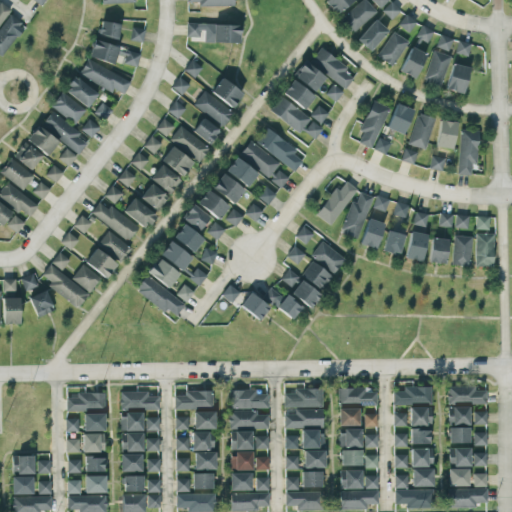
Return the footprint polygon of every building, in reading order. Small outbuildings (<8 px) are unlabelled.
[(325,0),(324,1),(333,14),(353,0),(325,0)] [(360,0),(338,21),(351,34),(375,11),(364,0),(360,0)] [(371,0),(379,9),(388,0),(387,0),(371,0)] [(0,23),(10,11),(0,2),(0,23)] [(399,10),(390,2),(381,11),(390,20),(399,10)] [(23,25),(7,15),(0,26),(0,56),(2,58),(23,25)] [(407,33),(415,22),(405,15),(397,25),(407,33)] [(368,51),(386,31),(374,20),(355,40),(368,51)] [(119,24),(99,21),(97,36),(117,39),(119,24)] [(239,43),(239,25),(186,24),(185,37),(198,38),(198,31),(204,31),(203,43),(239,43)] [(427,43),(432,31),(420,26),(415,38),(427,43)] [(141,42),(144,29),(131,27),(129,40),(141,42)] [(407,41),(391,32),(376,57),(391,66),(407,41)] [(447,51),(451,39),(440,35),(435,47),(447,51)] [(113,65),(118,47),(93,40),(87,57),(113,65)] [(467,56),(469,43),(456,41),(454,54),(467,56)] [(425,55),(410,47),(398,71),(413,79),(425,55)] [(312,57),(327,68),(323,74),(344,89),(354,75),(319,48),(312,57)] [(121,64),(136,67),(139,54),(125,51),(121,64)] [(439,87),(449,57),(432,51),(422,82),(439,87)] [(129,83),(87,58),(77,74),(111,93),(113,89),(122,94),(129,83)] [(183,70),(193,78),(201,68),(191,60),(183,70)] [(324,76),(303,62),(293,77),(314,91),(324,76)] [(463,94),(468,67),(450,64),(445,90),(463,94)] [(63,91),(87,107),(97,93),(72,77),(63,91)] [(170,87),(180,95),(188,85),(178,77),(170,87)] [(242,91),(219,78),(210,94),(233,107),(242,91)] [(282,95),(304,109),(313,94),(290,81),(282,95)] [(341,92),(332,85),(325,94),(334,101),(341,92)] [(193,104),(222,127),(233,113),(204,90),(193,104)] [(50,106),(73,125),(84,110),(61,92),(50,106)] [(269,111),(312,141),(322,128),(279,97),(269,111)] [(184,109),(174,101),(166,111),(176,119),(184,109)] [(370,149),(388,108),(372,101),(358,131),(362,132),(357,143),(370,149)] [(92,113),(103,121),(111,110),(101,102),(92,113)] [(412,110),(395,104),(385,128),(402,135),(412,110)] [(308,116),(319,124),(327,113),(317,105),(308,116)] [(87,141),(50,112),(40,125),(76,155),(87,141)] [(423,150),(434,119),(417,113),(406,144),(423,150)] [(192,132),(208,145),(219,131),(202,118),(192,132)] [(79,130),(90,138),(98,127),(87,119),(79,130)] [(155,130),(165,136),(171,126),(161,120),(155,130)] [(452,149),(455,122),(438,120),(435,147),(452,149)] [(208,149),(179,125),(168,140),(196,164),(208,149)] [(57,142),(37,126),(25,140),(46,156),(57,142)] [(301,161),(293,155),(296,150),(265,128),(254,143),(293,171),(301,161)] [(476,165),(477,131),(458,130),(456,175),(470,175),(470,165),(476,165)] [(153,154),(160,144),(150,136),(142,147),(153,154)] [(384,155),(389,143),(377,137),(372,149),(384,155)] [(12,155),(29,170),(42,157),(25,142),(12,155)] [(238,157),(269,176),(278,161),(247,142),(238,157)] [(192,162),(171,146),(160,161),(181,177),(192,162)] [(67,166),(75,156),(65,148),(57,158),(67,166)] [(399,160),(412,165),(416,153),(404,148),(399,160)] [(140,170),(146,159),(135,153),(129,164),(140,170)] [(0,173),(22,191),(33,176),(9,158),(0,170),(0,173)] [(256,173),(234,158),(225,171),(246,187),(256,173)] [(55,182),(62,173),(52,165),(45,175),(55,182)] [(180,181),(161,165),(149,179),(169,195),(180,181)] [(134,177),(124,169),(116,179),(126,187),(134,177)] [(280,188),(287,178),(274,169),(267,179),(280,188)] [(211,188),(232,204),(243,189),(221,174),(211,188)] [(356,190),(344,181),(338,190),(334,187),(314,215),(330,226),(356,190)] [(0,189),(0,198),(17,213),(20,210),(28,217),(36,206),(6,182),(0,189)] [(31,192),(41,200),(49,190),(39,182),(31,192)] [(167,198),(150,184),(139,197),(156,211),(167,198)] [(121,193),(110,186),(103,197),(113,204),(121,193)] [(256,197),(266,205),(274,195),(265,187),(256,197)] [(227,207),(206,190),(196,203),(217,220),(227,207)] [(351,201),(338,232),(355,239),(371,197),(359,192),(355,203),(351,201)] [(383,212),(387,200),(376,196),(371,208),(383,212)] [(155,215),(132,198),(122,212),(145,229),(155,215)] [(89,213),(126,242),(137,228),(109,205),(106,209),(98,202),(89,213)] [(391,215),(404,218),(407,205),(395,202),(391,215)] [(0,225),(10,213),(0,204),(0,225)] [(253,221),(260,212),(251,204),(244,213),(253,221)] [(181,218),(197,231),(208,218),(192,205),(181,218)] [(223,219),(233,226),(241,217),(231,209),(223,219)] [(411,225),(424,227),(426,214),(413,212),(411,225)] [(450,227),(451,214),(438,214),(437,226),(450,227)] [(5,226),(16,233),(22,222),(12,215),(5,226)] [(467,216),(454,215),(454,228),(467,229),(467,216)] [(82,233),(90,223),(80,216),(72,226),(82,233)] [(487,230),(488,217),(475,216),(474,230),(487,230)] [(358,245),(374,250),(383,224),(368,218),(358,245)] [(205,232),(216,240),(223,230),(213,222),(205,232)] [(172,237),(191,252),(202,239),(183,224),(172,237)] [(294,237),(305,244),(311,233),(301,227),(294,237)] [(130,248),(106,231),(96,244),(119,262),(130,248)] [(382,251),(399,255),(403,235),(386,231),(382,251)] [(69,250),(77,240),(67,232),(59,242),(69,250)] [(425,234),(408,232),(404,259),(421,261),(425,234)] [(492,234),(474,234),(474,266),(492,266),(492,234)] [(451,265),(469,266),(470,237),(452,236),(451,265)] [(447,240),(430,238),(427,262),(443,264),(447,240)] [(180,271),(190,258),(169,241),(159,254),(180,271)] [(309,254),(331,274),(344,261),(322,241),(309,254)] [(210,265),(215,253),(204,247),(198,260),(210,265)] [(285,257),(296,264),(303,254),(292,247),(285,257)] [(116,263),(93,249),(83,264),(106,278),(116,263)] [(60,271),(68,260),(57,252),(50,263),(60,271)] [(146,274),(169,288),(178,272),(155,259),(146,274)] [(319,289),(330,276),(311,261),(300,275),(319,289)] [(40,275),(49,282),(46,285),(76,309),(87,295),(49,264),(40,275)] [(70,280),(89,293),(99,277),(80,265),(70,280)] [(290,288),(298,277),(287,269),(279,279),(290,288)] [(24,290),(36,286),(31,274),(19,278),(24,290)] [(183,305),(145,275),(134,289),(173,319),(183,305)] [(14,279),(1,279),(1,292),(6,291),(6,297),(14,297),(14,279)] [(311,308),(319,293),(298,281),(290,295),(311,308)] [(175,295),(185,303),(193,292),(182,285),(175,295)] [(300,308),(286,294),(282,299),(270,288),(262,297),(288,321),(300,308)] [(28,297),(36,318),(53,311),(44,290),(28,297)] [(239,307),(259,320),(268,306),(248,293),(239,307)] [(19,298),(2,298),(2,324),(18,325),(19,298)] [(485,390),(474,391),(474,386),(446,387),(446,405),(485,404),(485,390)] [(402,387),(402,392),(391,392),(392,406),(430,405),(430,387),(402,387)] [(293,389),(293,393),(282,393),(283,408),(322,407),(321,388),(293,389)] [(337,404),(375,404),(375,388),(337,388),(337,404)] [(173,396),(173,408),(211,407),(211,390),(183,391),(183,395),(173,396)] [(267,408),(266,394),(255,394),(255,390),(228,390),(228,409),(267,408)] [(118,408),(157,409),(158,396),(146,396),(146,392),(119,392),(118,408)] [(66,412),(104,411),(103,393),(75,393),(75,398),(65,398),(66,412)] [(430,426),(430,407),(408,408),(409,426),(430,426)] [(467,407),(446,407),(447,426),(468,425),(467,407)] [(357,408),(337,409),(337,426),(357,426),(357,408)] [(283,415),(283,429),(322,428),(321,409),(293,410),(294,414),(283,415)] [(227,430),(267,429),(267,415),(256,415),(255,410),(227,411),(227,430)] [(213,429),(214,412),(193,412),(193,429),(213,429)] [(485,425),(485,412),(472,412),(472,425),(485,425)] [(141,431),(141,413),(119,413),(119,431),(141,431)] [(405,427),(405,413),(392,413),(392,427),(405,427)] [(82,414),(83,431),(103,431),(103,414),(82,414)] [(376,427),(375,414),(362,414),(363,427),(376,427)] [(157,417),(144,418),(144,431),(158,431),(157,417)] [(174,430),(187,430),(186,417),(174,417),(174,430)] [(64,432),(77,431),(77,419),(64,419),(64,432)] [(467,443),(467,428),(448,428),(448,443),(467,443)] [(409,444),(429,444),(429,429),(409,429),(409,444)] [(360,447),(359,430),(337,430),(337,447),(360,447)] [(229,450),(251,450),(250,431),(228,431),(229,450)] [(300,447),(323,447),(323,431),(300,431),(300,447)] [(190,449),(212,450),(212,432),(191,432),(190,449)] [(485,446),(485,432),(472,432),(472,445),(485,446)] [(142,451),(141,433),(120,433),(120,451),(142,451)] [(103,434),(81,434),(82,452),(103,452),(103,434)] [(375,434),(363,435),(363,448),(376,448),(375,434)] [(405,434),(393,434),(393,447),(406,447),(405,434)] [(266,436),(253,436),(254,450),(267,449),(266,436)] [(296,436),(283,436),(283,449),(296,449),(296,436)] [(187,451),(187,437),(175,437),(174,451),(187,451)] [(145,452),(157,452),(157,438),(145,438),(145,452)] [(65,452),(77,452),(77,439),(65,439),(65,452)] [(469,448),(447,448),(447,466),(469,466),(469,448)] [(431,449),(409,449),(410,466),(431,466),(431,449)] [(302,468),(323,468),(323,450),(302,450),(302,468)] [(360,465),(359,450),(339,450),(339,465),(360,465)] [(214,469),(214,452),(193,453),(193,470),(214,469)] [(250,453),(228,453),(229,470),(251,470),(250,453)] [(472,453),(472,467),(485,466),(485,453),(472,453)] [(141,455),(120,454),(119,471),(140,471),(141,455)] [(376,455),(363,455),(363,468),(376,468),(376,455)] [(392,455),(393,468),(406,467),(405,455),(392,455)] [(32,474),(32,456),(11,456),(11,474),(32,474)] [(297,470),(297,456),(284,456),(283,470),(297,470)] [(83,471),(104,471),(104,457),(83,457),(83,471)] [(254,457),(255,470),(267,470),(267,457),(254,457)] [(187,458),(175,458),(175,471),(187,471),(187,458)] [(158,471),(158,459),(145,459),(146,472),(158,471)] [(36,473),(49,473),(49,460),(36,461),(36,473)] [(79,473),(79,460),(66,460),(66,473),(79,473)] [(411,487),(432,486),(431,469),(410,469),(411,487)] [(447,486),(467,486),(467,469),(447,469),(447,486)] [(360,470),(338,471),(338,489),(360,489),(360,470)] [(300,487),(320,487),(320,472),(300,471),(300,487)] [(211,473),(191,474),(191,489),(212,489),(211,473)] [(229,491),(250,490),(250,473),(228,473),(229,491)] [(472,487),(485,487),(485,473),(472,473),(472,487)] [(364,489),(377,489),(376,475),(363,476),(364,489)] [(406,475),(393,475),(393,488),(406,488),(406,475)] [(84,493),(104,493),(104,476),(83,476),(84,493)] [(141,476),(122,476),(122,491),(141,491),(141,476)] [(32,477),(11,477),(11,494),(31,494),(32,477)] [(267,490),(267,477),(254,478),(255,491),(267,490)] [(297,490),(297,477),(285,477),(284,490),(297,490)] [(159,479),(146,479),(146,508),(159,508),(159,479)] [(188,479),(175,479),(176,492),(188,492),(188,479)] [(66,494),(79,494),(78,480),(66,480),(66,494)] [(49,481),(37,481),(37,494),(50,494),(49,481)] [(474,508),(474,503),(486,503),(486,489),(448,488),(447,507),(474,508)] [(376,505),(376,490),(338,491),(339,509),(366,509),(366,505),(376,505)] [(393,490),(393,504),(405,504),(404,508),(431,508),(431,490),(393,490)] [(321,492),(284,493),(284,506),(295,506),(295,510),(321,509),(321,492)] [(229,511),(257,511),(256,506),(267,506),(267,493),(229,493),(229,511)] [(175,494),(175,508),(186,508),(186,511),(214,511),(214,494),(175,494)] [(144,511),(143,495),(121,495),(121,511),(144,511)] [(50,496),(11,497),(11,511),(39,511),(40,510),(50,510),(50,496)] [(105,511),(105,496),(66,496),(66,509),(77,509),(77,511),(105,511)]
